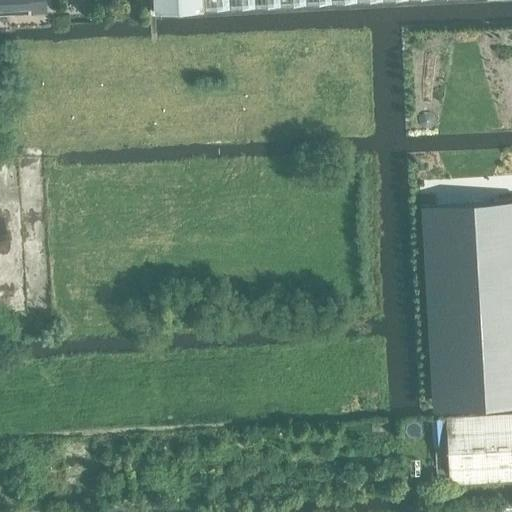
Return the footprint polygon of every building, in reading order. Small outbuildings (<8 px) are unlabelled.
[(0,0),(0,13),(46,11),(45,0),(0,0)] [(154,0),(155,12),(368,0),(154,0)] [(482,173),(467,174),(469,191),(484,190),(482,173)] [(511,199),(432,204),(444,406),(511,402),(511,199)] [(436,446),(439,483),(449,482),(450,483),(511,479),(511,411),(442,416),(444,445),(436,446)] [(76,477),(77,488),(90,488),(88,437),(63,437),(64,477),(76,477)]
